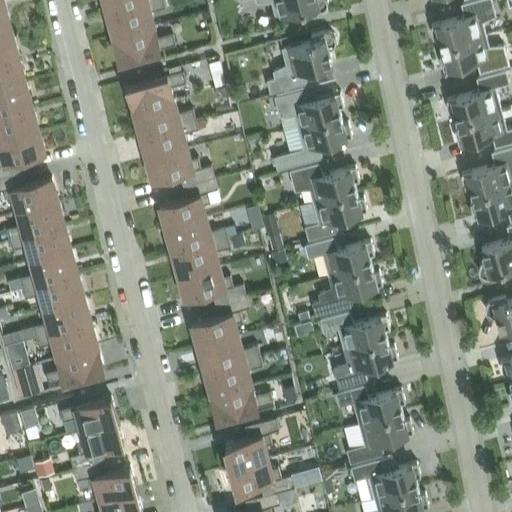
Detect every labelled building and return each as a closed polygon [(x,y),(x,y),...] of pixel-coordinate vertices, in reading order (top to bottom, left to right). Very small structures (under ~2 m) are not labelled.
[(104,0),(108,10),(145,0),(104,0)] [(145,0),(108,10),(114,34),(154,23),(150,10),(166,6),(164,0),(145,0)] [(256,0),(257,0),(262,0),(271,0),(276,16),(306,8),(308,13),(321,9),(323,9),(324,8),(325,7),(326,6),(327,5),(327,4),(328,2),(328,0),(327,0),(256,0)] [(440,36),(442,44),(486,32),(482,20),(496,14),(492,0),(469,0),(462,2),(465,14),(441,21),(431,23),(435,38),(440,36)] [(0,34),(12,31),(6,7),(0,8),(0,34)] [(114,34),(121,57),(176,43),(173,31),(157,36),(154,23),(114,34)] [(275,76),(267,78),(271,90),(307,81),(304,69),(333,61),(329,48),(331,47),(332,46),(333,45),(335,44),(335,42),(336,40),(336,38),(336,36),(336,35),(335,34),(334,33),(333,31),(332,31),(330,30),(329,29),(327,29),(325,29),(311,33),(312,39),(282,47),(287,63),(273,69),(275,76)] [(0,60),(19,56),(12,31),(0,34),(0,60)] [(486,32),(442,44),(444,52),(440,53),(443,68),(453,65),(477,58),(480,70),(509,62),(504,43),(489,44),(486,32)] [(0,86),(26,80),(19,56),(0,60),(0,86)] [(455,110),(458,118),(501,106),(495,85),(509,81),(506,68),(477,76),(480,88),(456,95),(447,97),(451,112),(455,110)] [(128,85),(135,109),(174,98),(171,85),(186,81),(183,70),(128,85)] [(222,71),(213,73),(216,84),(225,82),(222,71)] [(0,113),(32,104),(26,80),(0,86),(0,113)] [(246,85),(235,88),(238,99),(249,96),(246,85)] [(304,87),(275,95),(280,114),(295,113),(298,125),(342,113),(339,105),(344,104),(340,90),(331,92),(331,93),(307,99),(304,87)] [(135,109),(141,132),(196,117),(193,106),(178,111),(174,98),(135,109)] [(0,138),(39,128),(32,104),(0,113),(0,138)] [(511,126),(507,128),(501,106),(458,118),(460,126),(455,127),(459,142),(468,139),(492,132),(495,144),(511,139),(511,126)] [(278,167),(322,155),(319,143),(343,136),(343,137),(352,134),(349,120),(344,121),(342,113),(298,125),(304,147),(274,155),(278,167)] [(141,132),(147,155),(187,144),(183,132),(199,127),(196,117),(141,132)] [(0,176),(20,171),(17,159),(45,152),(39,128),(0,138),(0,141),(3,151),(0,152),(0,176)] [(147,155),(154,179),(187,170),(190,182),(215,175),(211,163),(201,166),(198,155),(190,157),(187,144),(147,155)] [(473,192),(511,182),(511,181),(506,160),(511,158),(511,144),(492,150),(495,162),(471,169),(462,171),(466,186),(471,184),(473,192)] [(323,173),(322,171),(319,161),(290,169),(295,188),(310,187),(313,199),(357,187),(355,179),(360,178),(356,164),(346,166),(346,167),(323,173)] [(15,197),(18,209),(58,198),(52,175),(23,183),(20,171),(0,176),(0,189),(4,188),(7,199),(15,197)] [(160,203),(166,226),(206,215),(203,203),(211,201),(208,190),(218,187),(215,175),(190,182),(193,194),(160,203)] [(511,180),(511,181),(511,182),(473,192),(475,200),(470,201),(474,216),(484,213),(483,213),(507,206),(511,219),(511,218),(511,180)] [(319,221),(305,224),(309,237),(338,229),(335,217),(358,210),(358,211),(368,208),(364,194),(359,195),(357,187),(313,199),(319,221)] [(7,227),(10,237),(65,222),(58,198),(18,209),(22,223),(7,227)] [(166,226),(173,250),(228,235),(225,224),(210,229),(206,215),(166,226)] [(240,221),(227,224),(230,234),(242,231),(240,221)] [(28,243),(32,257),(71,246),(65,222),(10,237),(12,248),(28,243)] [(482,244),(486,258),(484,259),(482,260),(481,261),(480,263),(479,265),(479,266),(479,268),(479,270),(480,272),(481,273),(482,274),(484,275),(485,276),(487,276),(489,276),(490,276),(504,272),(502,267),(511,264),(511,223),(507,224),(511,236),(482,244)] [(242,231),(230,234),(233,245),(245,242),(242,231)] [(280,231),(269,234),(272,247),(284,244),(280,231)] [(173,250),(180,274),(219,263),(216,249),(231,245),(228,235),(173,250)] [(323,251),(329,273),(372,261),(370,253),(375,252),(371,237),(361,240),(338,247),(334,235),(305,242),(309,255),(323,251)] [(20,275),(23,286),(78,271),(71,246),(32,257),(35,271),(20,275)] [(284,247),(272,250),(274,259),(287,256),(284,247)] [(350,291),(373,284),(374,285),(383,282),(379,267),(374,269),(372,261),(329,273),(332,285),(319,292),(321,298),(313,300),(316,313),(353,303),(350,291)] [(219,263),(180,274),(186,297),(219,288),(222,300),(247,293),(243,281),(233,284),(230,273),(223,275),(219,263)] [(41,292),(45,306),(85,295),(78,271),(23,286),(26,296),(41,292)] [(20,275),(9,279),(11,289),(23,286),(20,275)] [(485,307),(486,308),(486,309),(487,310),(487,311),(489,312),(491,314),(492,314),(494,315),(496,315),(497,314),(501,328),(511,324),(511,296),(507,298),(506,292),(492,296),(490,297),(489,298),(487,300),(486,301),(486,303),(485,305),(485,307)] [(243,318),(240,308),(250,305),(247,293),(222,300),(225,312),(192,320),(199,343),(238,333),(235,321),(243,318)] [(36,334),(36,335),(91,320),(85,295),(45,306),(49,320),(33,324),(36,334)] [(6,304),(0,305),(0,316),(9,314),(6,304)] [(308,308),(298,310),(300,318),(310,315),(308,308)] [(338,325),(344,347),(387,335),(385,327),(390,326),(386,311),(377,314),(353,321),(350,309),(321,317),(324,329),(338,325)] [(54,341),(58,355),(98,344),(91,320),(36,335),(39,345),(54,341)] [(33,324),(20,328),(23,337),(36,334),(33,324)] [(12,340),(9,330),(3,333),(5,342),(12,340)] [(238,333),(199,343),(205,368),(260,353),(258,342),(242,347),(238,333)] [(387,335),(344,347),(347,359),(334,366),(339,385),(368,377),(365,365),(389,358),(389,359),(399,356),(395,341),(390,343),(387,335)] [(23,338),(6,342),(9,353),(26,349),(23,338)] [(46,371),(49,382),(104,367),(98,344),(58,355),(61,366),(46,371)] [(260,353),(205,368),(212,392),(252,381),(248,367),(263,363),(260,353)] [(509,372),(511,380),(511,379),(511,355),(510,356),(501,359),(505,373),(509,372)] [(36,362),(13,368),(21,395),(44,388),(36,362)] [(252,381),(212,392),(218,415),(273,400),(270,389),(255,393),(252,381)] [(365,383),(336,391),(339,403),(354,399),(359,421),(403,409),(401,401),(406,400),(402,385),(392,388),(368,395),(365,383)] [(294,384),(285,387),(288,399),(298,396),(294,384)] [(79,415),(82,427),(118,417),(111,394),(60,408),(63,419),(79,415)] [(34,406),(21,409),(25,425),(38,421),(34,406)] [(17,409),(2,413),(7,432),(22,427),(17,409)] [(347,447),(351,460),(384,451),(380,439),(404,432),(404,433),(414,430),(410,415),(405,417),(403,409),(359,421),(365,442),(347,447)] [(269,430),(279,428),(276,416),(251,422),(254,434),(226,442),(232,465),(268,455),(264,443),(272,441),(269,430)] [(70,454),(74,466),(98,459),(95,448),(124,440),(118,417),(82,427),(85,438),(78,441),(81,451),(70,454)] [(17,457),(21,470),(34,466),(30,453),(17,457)] [(295,485),(292,473),(282,476),(279,465),(271,467),(268,455),(232,465),(238,488),(267,480),(270,492),(277,490),(295,485)] [(46,457),(35,460),(39,475),(50,472),(46,457)] [(381,457),(352,465),(355,477),(369,473),(375,495),(418,483),(416,475),(421,474),(417,459),(407,462),(408,462),(384,469),(381,457)] [(102,471),(98,459),(74,466),(77,478),(87,476),(90,486),(98,484),(101,496),(137,486),(130,463),(102,471)] [(346,464),(334,467),(337,475),(348,472),(346,464)] [(48,476),(41,478),(44,490),(51,488),(48,476)] [(398,511),(420,506),(429,504),(425,489),(420,490),(418,483),(375,495),(378,507),(367,511),(398,511)] [(132,511),(143,509),(137,486),(101,496),(104,508),(96,510),(97,511),(132,511)] [(22,491),(26,504),(39,500),(35,487),(22,491)] [(271,511),(270,505),(280,502),(277,490),(270,492),(252,496),(255,508),(241,511),(271,511)] [(42,511),(39,500),(26,504),(28,511),(42,511)]
